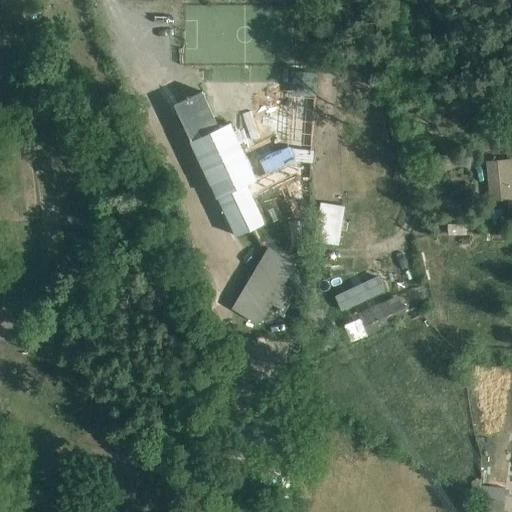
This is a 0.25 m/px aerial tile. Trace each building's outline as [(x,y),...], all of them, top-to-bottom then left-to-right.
[(260,176),(265,187),(306,166),(300,152),(313,145),(318,101),(317,101),(319,7),(303,0),(301,0),(289,147),(260,160),(267,173),(260,176)] [(203,92),(175,105),(192,140),(187,142),(198,167),(241,147),(231,123),(220,129),(203,92)] [(246,146),(241,147),(198,167),(214,202),(262,181),(246,146)] [(511,159),(487,162),(491,200),(493,200),(511,199),(511,159)] [(320,203),(314,242),(338,246),(344,206),(320,203)] [(504,226),(502,208),(492,210),(494,227),(504,226)] [(286,284),(298,264),(269,246),(232,308),(260,325),(273,303),(282,309),(294,290),(286,284)] [(208,295),(216,291),(207,270),(198,274),(208,295)] [(332,294),(338,311),(384,295),(378,278),(332,294)] [(351,342),(407,317),(400,302),(391,306),(389,301),(359,314),(361,318),(344,327),(351,342)] [(324,309),(308,309),(307,330),(323,330),(324,309)] [(226,476),(224,511),(254,511),(254,503),(270,503),(270,477),(226,476)] [(0,487),(0,509),(71,504),(69,483),(0,487)] [(482,486),(478,511),(503,511),(506,488),(482,486)]
